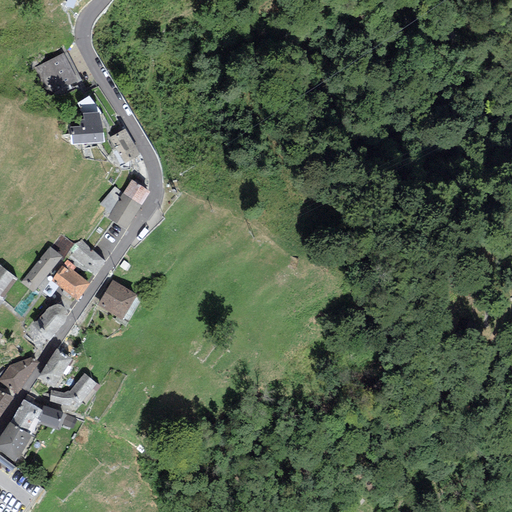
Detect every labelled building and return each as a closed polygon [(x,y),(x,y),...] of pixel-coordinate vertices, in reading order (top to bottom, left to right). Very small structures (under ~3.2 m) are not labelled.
[(76,1),(74,0),(68,0),(66,8),(73,10),(76,1)] [(82,80),(67,51),(34,69),(48,97),(82,80)] [(76,103),(83,113),(99,112),(99,114),(102,113),(89,96),(76,103)] [(70,127),(71,145),(104,143),(102,125),(99,114),(99,112),(83,113),(84,126),(70,127)] [(125,129),(110,137),(117,151),(132,142),(125,129)] [(140,155),(132,142),(117,151),(124,164),(140,155)] [(123,194),(141,206),(150,191),(132,180),(123,194)] [(116,183),(101,202),(110,209),(125,190),(116,183)] [(123,194),(107,218),(126,230),(141,206),(123,194)] [(61,235),(51,247),(63,257),(64,259),(74,244),(61,235)] [(70,255),(95,275),(105,262),(82,240),(70,255)] [(50,247),(20,282),(33,293),(63,257),(51,247),(50,247)] [(51,281),(78,301),(91,283),(73,271),(76,267),(67,260),(51,281)] [(0,265),(0,297),(2,299),(17,278),(0,265)] [(137,295),(112,280),(97,305),(122,320),(137,295)] [(50,341),(63,324),(65,322),(67,318),(68,313),(67,310),(65,307),(62,305),(58,305),(53,306),(49,308),(46,311),(32,325),(50,341)] [(57,348),(38,378),(53,388),(73,359),(57,348)] [(0,378),(0,382),(17,394),(39,362),(31,357),(10,365),(0,378)] [(64,393),(51,390),(50,401),(70,405),(75,401),(79,405),(97,385),(84,374),(70,391),(64,393)] [(0,416),(13,397),(0,390),(0,416)] [(42,411),(24,399),(10,423),(30,435),(38,423),(42,411)] [(63,413),(43,406),(42,411),(38,423),(57,430),(63,413)] [(77,419),(67,414),(62,424),(73,429),(77,419)] [(10,423),(0,437),(0,451),(15,462),(31,437),(30,435),(10,423)]
